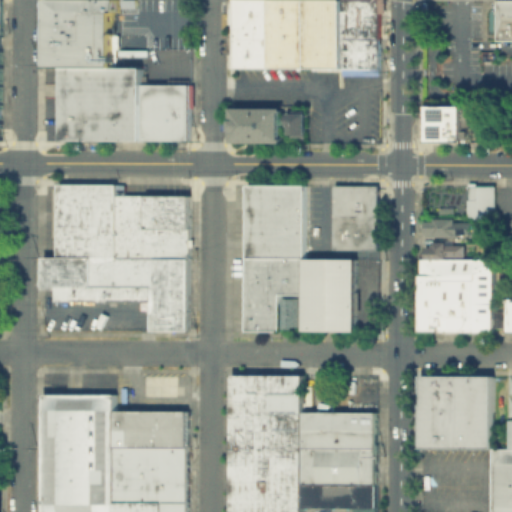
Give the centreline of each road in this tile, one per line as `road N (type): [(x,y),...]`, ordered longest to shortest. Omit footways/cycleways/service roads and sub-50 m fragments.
road 1 (residential): [(22,0),(19,511)]
road 2 (residential): [(0,352),(511,354)]
road 3 (secondary): [(402,0),(400,511)]
road 4 (residential): [(211,0),(210,511)]
road 5 (tertiary): [(22,162),(511,164)]
